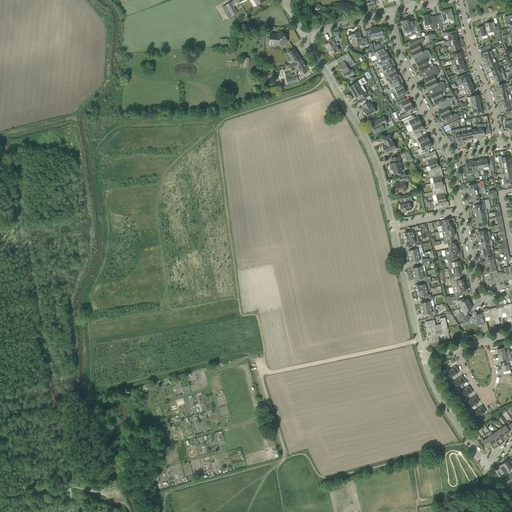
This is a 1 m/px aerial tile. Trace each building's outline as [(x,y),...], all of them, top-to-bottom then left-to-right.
[(232,16),(237,13),(231,2),(226,5),(232,16)] [(438,21),(439,26),(441,33),(442,33),(441,26),(447,25),(446,22),(453,21),(451,9),(440,11),(442,20),(438,21)] [(436,29),(434,21),(433,16),(430,17),(429,14),(422,16),(423,21),(424,25),(430,24),(431,29),(433,30),(436,29)] [(408,19),(401,21),(404,31),(404,34),(407,34),(411,32),(411,31),(418,29),(416,20),(412,21),(409,22),(408,19)] [(485,23),(484,23),(485,25),(487,33),(495,31),(497,35),(500,34),(499,31),(498,26),(495,27),(493,22),(492,22),(491,21),(490,22),(490,23),(489,23),(489,22),(485,23)] [(481,36),(487,35),(487,33),(485,25),(481,26),(481,27),(476,28),(479,39),(482,39),(481,36)] [(383,36),(382,32),(382,30),(381,31),(381,27),(374,29),(374,28),(370,29),(372,39),(383,36)] [(458,35),(457,33),(456,33),(456,30),(456,29),(442,33),(443,36),(447,35),(449,40),(457,38),(456,36),(458,35)] [(277,34),(270,34),(269,44),(274,45),(274,42),(280,43),(280,45),(288,41),(282,31),(277,34)] [(351,34),(352,39),(349,40),(350,44),(357,42),(357,43),(362,46),(367,45),(367,43),(366,38),(360,39),(360,36),(359,31),(354,32),(354,33),(351,34)] [(337,43),(336,43),(333,38),(328,41),(328,42),(324,45),(330,55),(335,53),(335,54),(341,51),(338,46),(338,45),(339,44),(338,43),(337,43)] [(422,38),(416,41),(409,44),(410,46),(411,46),(411,47),(409,48),(411,53),(421,48),(419,45),(423,43),(424,41),(422,38)] [(460,46),(459,43),(450,46),(451,49),(449,49),(448,50),(449,52),(454,50),(459,49),(459,46),(460,46)] [(296,52),(294,48),(288,53),(287,52),(284,54),(290,64),(294,62),(294,63),(301,59),(296,52)] [(381,48),(376,50),(373,52),(376,60),(388,54),(385,49),(382,51),(381,48)] [(422,51),(421,48),(411,53),(414,58),(418,56),(419,59),(430,54),(428,51),(426,50),(422,51)] [(496,53),(496,52),(496,51),(494,48),(489,50),(484,52),(485,55),(483,56),(486,61),(487,61),(494,58),(497,56),(496,53)] [(463,57),(462,54),(462,52),(449,55),(450,57),(453,56),(453,60),(463,57)] [(338,64),(337,65),(340,69),(341,70),(340,71),(343,77),(347,74),(348,76),(350,74),(351,74),(353,73),(353,72),(352,70),(350,69),(349,70),(348,68),(351,66),(348,61),(351,59),(350,58),(348,53),(340,58),(342,62),(338,64)] [(390,59),(388,54),(376,60),(380,68),(388,64),(387,61),(390,59)] [(431,56),(430,54),(419,59),(421,61),(416,63),(419,69),(428,64),(427,61),(430,59),(431,56)] [(464,60),(463,57),(453,60),(450,60),(452,66),(455,65),(463,63),(462,60),(464,60)] [(496,63),(494,58),(487,61),(488,64),(487,65),(488,67),(496,63)] [(306,66),(301,59),(294,63),(294,62),(290,64),(288,65),(292,71),(297,68),(300,71),(299,72),(302,76),(307,72),(304,67),(306,66)] [(464,65),(463,63),(455,65),(456,70),(454,71),(456,75),(467,70),(465,65),(464,65)] [(499,68),(496,63),(488,67),(489,69),(490,68),(491,72),(499,68)] [(390,68),(388,64),(380,68),(384,77),(396,71),(393,66),(390,68)] [(430,67),(428,64),(419,69),(421,74),(425,72),(427,74),(437,69),(436,66),(433,65),(430,67)] [(501,67),(499,68),(491,72),(493,75),(492,75),(493,77),(501,74),(503,73),(504,72),(501,67)] [(439,72),(437,69),(427,74),(428,77),(424,79),(426,84),(436,80),(434,77),(438,75),(439,72)] [(398,76),(396,71),(384,77),(388,85),(396,81),(395,78),(398,76)] [(470,77),(468,72),(455,77),(456,80),(460,78),(462,84),(470,80),(469,78),(470,77)] [(503,73),(501,74),(493,77),(493,79),(494,79),(496,82),(503,79),(504,80),(506,79),(503,73)] [(356,82),(356,83),(349,87),(355,97),(358,96),(360,99),(367,95),(365,91),(366,91),(365,91),(361,84),(363,83),(360,79),(356,82)] [(445,83),(445,84),(443,82),(441,81),(437,83),(436,80),(426,84),(429,89),(433,87),(434,90),(433,90),(433,91),(444,86),(448,84),(447,82),(446,82),(445,83)] [(464,89),(474,85),(473,82),(471,83),(470,80),(462,84),(459,85),(461,90),(464,89)] [(390,88),(387,90),(389,95),(392,93),(403,88),(401,83),(398,84),(397,81),(396,81),(388,85),(390,88)] [(475,87),(474,85),(464,89),(466,94),(474,91),(473,88),(475,87)] [(445,88),(444,86),(433,91),(435,93),(430,96),(433,101),(442,96),(441,93),(444,91),(445,88)] [(406,93),(403,88),(392,93),(396,101),(399,99),(404,97),(403,94),(406,93)] [(511,90),(511,89),(511,88),(498,91),(498,93),(499,93),(500,96),(508,94),(511,94),(510,91),(511,90)] [(511,93),(511,94),(508,94),(500,96),(501,99),(500,100),(500,102),(509,100),(511,99),(511,93)] [(454,96),(450,98),(447,97),(444,99),(442,96),(433,101),(435,106),(439,104),(441,106),(451,101),(456,99),(454,96)] [(405,98),(400,100),(396,102),(398,105),(401,103),(403,108),(411,104),(409,99),(406,101),(405,98)] [(511,99),(509,100),(500,102),(501,104),(502,104),(502,107),(506,107),(506,110),(511,108),(511,99)] [(453,104),(451,101),(441,106),(442,109),(438,111),(440,116),(450,112),(448,109),(452,107),(453,104)] [(368,102),(367,103),(362,105),(364,108),(362,109),(364,111),(363,112),(365,115),(366,115),(367,117),(376,112),(371,104),(370,105),(368,102)] [(414,109),(411,104),(403,108),(406,113),(402,114),(399,116),(399,117),(400,119),(404,117),(412,114),(411,111),(414,109)] [(477,113),(483,111),(482,109),(481,109),(480,106),(472,108),(473,113),(469,114),(470,117),(477,116),(477,113)] [(451,115),(450,112),(440,116),(443,121),(447,119),(448,122),(459,117),(458,114),(455,113),(451,115)] [(393,113),(390,114),(393,120),(394,123),(396,122),(399,121),(397,118),(395,119),(393,113)] [(383,116),(380,118),(373,122),(375,125),(372,127),(373,128),(372,128),(373,131),(374,131),(375,133),(379,131),(380,132),(384,130),(385,129),(383,125),(387,123),(383,116)] [(411,116),(407,119),(402,121),(405,126),(406,126),(409,125),(410,128),(421,123),(418,117),(413,119),(411,116)] [(424,129),(421,123),(410,128),(412,131),(408,132),(408,133),(411,138),(420,134),(419,131),(424,129)] [(486,123),(481,124),(480,124),(476,124),(477,129),(479,139),(482,138),(481,137),(485,136),(484,134),(488,134),(486,123)] [(462,141),(460,132),(455,133),(454,130),(450,130),(451,136),(452,135),(453,142),(456,141),(457,143),(459,143),(459,141),(462,141)] [(421,136),(420,134),(411,138),(413,143),(414,144),(417,142),(418,145),(429,140),(426,134),(421,136)] [(389,135),(386,137),(382,139),(384,145),(382,146),(383,148),(383,149),(383,150),(383,151),(384,151),(385,151),(386,154),(396,149),(392,141),(389,135)] [(432,146),(429,140),(418,145),(420,148),(417,150),(416,150),(419,156),(428,151),(427,149),(432,146)] [(503,157),(501,157),(502,163),(511,161),(511,158),(509,159),(508,153),(505,153),(503,154),(503,157)] [(436,154),(431,156),(423,158),(424,162),(427,161),(429,166),(437,163),(436,160),(437,159),(436,154)] [(402,165),(401,162),(399,156),(396,157),(391,158),(393,163),(389,164),(391,170),(392,170),(394,174),(398,173),(402,172),(400,165),(402,165)] [(473,172),(470,160),(468,161),(468,162),(465,163),(466,166),(462,167),(463,175),(465,175),(473,173),(473,172)] [(438,166),(437,163),(429,166),(430,171),(427,172),(429,175),(442,171),(440,166),(438,166)] [(443,177),(442,171),(429,175),(429,178),(432,178),(433,183),(442,181),(441,178),(443,177)] [(511,171),(504,173),(502,174),(502,175),(501,175),(502,179),(503,178),(503,179),(505,179),(511,177),(511,171)] [(406,190),(405,184),(409,183),(408,181),(407,177),(406,178),(401,179),(402,182),(395,184),(396,192),(401,191),(406,190)] [(511,177),(505,179),(503,179),(505,188),(511,186),(511,177)] [(442,185),(442,181),(433,183),(434,188),(431,189),(432,192),(445,189),(444,184),(442,185)] [(481,188),(480,183),(468,185),(469,188),(467,188),(468,191),(477,189),(481,188)] [(446,195),(445,189),(432,192),(433,196),(436,195),(437,200),(445,198),(445,195),(446,195)] [(479,200),(478,194),(470,196),(471,198),(469,199),(470,201),(473,201),(473,202),(479,201),(479,200)] [(403,204),(399,204),(400,207),(399,208),(400,209),(401,212),(411,210),(410,206),(412,205),(414,202),(412,200),(411,197),(405,198),(405,201),(403,202),(403,204)] [(446,202),(445,198),(437,200),(438,205),(435,206),(436,211),(443,210),(443,208),(449,207),(448,201),(446,202)] [(486,208),(485,200),(479,201),(473,202),(474,205),(474,208),(473,208),(473,211),(486,208)] [(450,222),(450,219),(438,221),(439,226),(441,226),(442,231),(445,231),(453,229),(452,222),(450,222)] [(488,227),(487,219),(475,221),(476,224),(477,224),(478,227),(479,226),(480,229),(488,227)] [(409,232),(404,233),(405,239),(414,237),(417,236),(418,236),(416,230),(418,230),(418,226),(408,228),(409,232)] [(454,235),(453,229),(445,231),(442,231),(442,232),(443,237),(443,241),(453,239),(453,235),(454,235)] [(414,237),(405,239),(406,245),(412,243),(413,246),(421,244),(420,241),(418,242),(417,236),(414,237)] [(454,242),(453,239),(443,241),(444,244),(447,244),(449,249),(457,248),(456,242),(454,242)] [(423,253),(421,247),(421,244),(413,246),(413,249),(408,250),(409,256),(418,254),(423,253)] [(446,255),(439,257),(439,261),(447,259),(457,257),(457,254),(458,253),(458,252),(458,251),(457,248),(449,249),(445,250),(446,255)] [(482,255),(481,256),(481,258),(485,258),(485,261),(489,260),(494,259),(493,254),(494,253),(493,250),(489,251),(482,253),(482,255)] [(421,256),(419,257),(418,254),(409,256),(410,262),(416,261),(417,264),(423,262),(421,256)] [(458,261),(457,257),(447,259),(448,263),(449,268),(461,266),(460,260),(458,261)] [(495,283),(492,269),(491,265),(490,262),(489,260),(485,261),(484,261),(485,265),(486,265),(487,271),(488,270),(488,272),(489,276),(484,277),(485,278),(487,284),(491,283),(491,284),(495,283)] [(421,266),(423,265),(423,262),(417,264),(417,267),(412,268),(413,274),(422,272),(421,266)] [(462,272),(461,266),(449,268),(448,269),(449,274),(448,274),(449,278),(451,278),(460,276),(459,272),(462,272)] [(511,279),(508,267),(504,268),(505,273),(501,274),(503,280),(507,279),(507,280),(511,279)] [(503,280),(501,274),(501,272),(497,273),(496,268),(492,269),(495,283),(500,282),(499,281),(503,280)] [(429,276),(426,276),(426,274),(423,274),(422,272),(413,274),(415,280),(420,278),(421,281),(427,280),(430,279),(429,276)] [(461,279),(460,276),(451,278),(449,278),(451,287),(452,287),(464,285),(463,279),(461,279)] [(426,289),(425,283),(431,282),(430,279),(427,280),(421,281),(421,284),(416,285),(417,291),(426,289)] [(466,290),(464,285),(452,287),(453,292),(454,293),(455,296),(458,296),(459,295),(464,294),(463,291),(466,290)] [(427,295),(426,289),(417,291),(419,297),(424,296),(425,299),(431,297),(430,294),(427,295)] [(433,297),(431,297),(425,299),(425,302),(420,303),(421,309),(430,307),(429,301),(433,300),(433,297)] [(462,298),(458,300),(457,301),(461,308),(470,303),(467,299),(464,301),(462,298)] [(451,313),(445,303),(442,304),(442,308),(445,307),(446,310),(445,310),(446,314),(451,313)] [(472,308),(470,303),(461,308),(463,312),(460,313),(462,317),(464,318),(462,322),(464,324),(467,323),(471,317),(468,315),(467,313),(469,312),(468,310),(472,308)] [(511,316),(507,304),(503,305),(504,306),(500,307),(501,314),(505,313),(506,317),(508,322),(509,322),(510,325),(511,324),(511,322),(511,319),(511,316)] [(435,311),(434,306),(430,307),(421,309),(423,315),(428,313),(429,316),(437,315),(436,312),(435,311)] [(500,323),(498,317),(502,316),(501,314),(500,307),(496,308),(496,307),(491,308),(494,320),(495,324),(497,330),(500,329),(499,323),(500,323)] [(494,320),(491,308),(487,309),(487,308),(483,309),(483,312),(485,318),(489,317),(490,322),(491,321),(493,330),(497,330),(495,324),(494,320)] [(488,330),(485,318),(483,312),(479,313),(479,314),(475,315),(476,318),(474,318),(471,317),(467,323),(471,324),(477,322),(478,325),(482,324),(484,332),(488,330)] [(434,320),(430,321),(425,322),(427,329),(426,330),(427,333),(447,328),(445,317),(440,318),(441,324),(435,325),(434,320)] [(450,339),(449,334),(447,328),(427,333),(427,336),(428,336),(430,343),(439,341),(438,336),(443,335),(444,340),(450,339)] [(510,357),(510,354),(511,353),(511,350),(509,352),(498,355),(499,360),(510,357)] [(510,357),(499,360),(501,366),(511,363),(511,360),(510,357)] [(511,365),(511,363),(501,366),(502,371),(510,369),(509,366),(511,365)] [(459,372),(455,366),(448,371),(447,368),(443,371),(445,374),(445,373),(449,379),(455,375),(459,372)] [(461,385),(465,382),(462,376),(452,383),(456,389),(461,385)] [(462,399),(472,392),(468,386),(458,393),(461,396),(462,399)] [(475,404),(479,402),(475,396),(465,403),(469,409),(475,404)] [(483,414),(485,412),(482,406),(472,413),(476,419),(483,414)] [(505,435),(510,432),(505,425),(502,427),(501,425),(499,426),(500,428),(501,428),(505,435)] [(501,428),(500,428),(498,430),(496,428),(494,429),(496,432),(496,431),(500,438),(505,435),(501,428)] [(496,431),(496,432),(493,433),(491,431),(489,432),(491,435),(495,441),(500,438),(496,431)] [(486,434),(484,435),(486,438),(491,444),(495,441),(491,435),(488,437),(486,434)] [(491,444),(486,438),(483,440),(482,437),(480,439),(486,448),(491,444)] [(509,470),(504,462),(499,466),(500,467),(498,469),(502,475),(507,471),(509,474),(511,473),(511,472),(509,470)]
